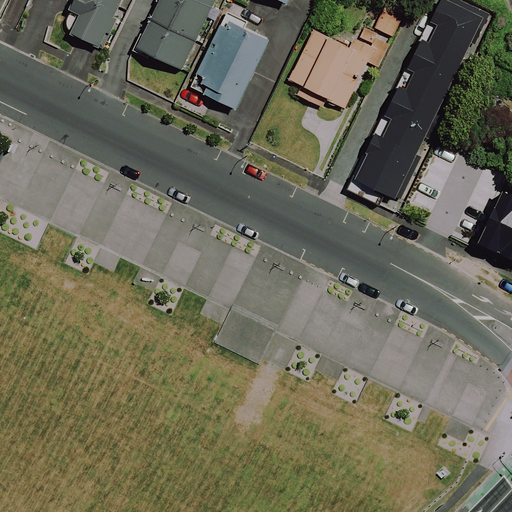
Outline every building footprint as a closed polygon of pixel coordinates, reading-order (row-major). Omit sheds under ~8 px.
[(125,0),(79,0),(75,9),(85,14),(75,33),(104,47),(111,33),(113,34),(120,19),(118,16),(125,0)] [(218,0),(164,0),(141,46),(185,68),(218,0)] [(491,14),(462,0),(446,0),(436,21),(443,24),(434,42),(427,39),(413,68),(420,71),(411,89),(405,85),(390,115),(397,118),(389,136),(380,131),(370,152),(372,153),(359,179),(400,199),(491,14)] [(409,0),(386,0),(373,30),(392,38),(409,0)] [(274,39),(234,20),(231,26),(223,22),(199,73),(209,77),(207,82),(213,85),(209,93),(241,108),(274,39)] [(352,45),(316,28),(292,78),(349,105),(370,60),(381,66),(387,52),(356,38),(352,45)] [(511,158),(511,121),(508,119),(494,149),(511,158)] [(511,191),(510,190),(485,243),(511,255),(511,191)]
